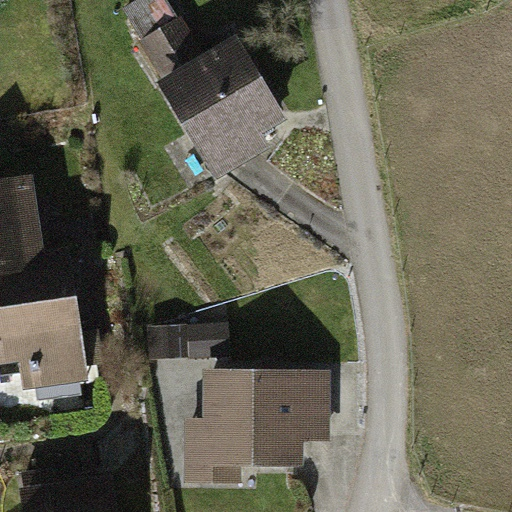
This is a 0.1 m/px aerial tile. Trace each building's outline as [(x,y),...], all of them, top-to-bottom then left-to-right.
[(238,37),(205,58),(169,0),(139,0),(124,9),(145,43),(141,46),(164,84),(160,86),(220,184),(272,153),(264,139),(291,123),(238,37)] [(36,177),(0,181),(0,279),(71,269),(67,251),(47,254),(36,177)] [(71,269),(0,279),(0,369),(21,367),(24,393),(88,383),(71,269)] [(332,372),(204,374),(204,420),(184,420),(185,486),(243,485),(243,471),(307,470),(307,445),(332,444),(332,372)] [(79,481),(20,491),(23,511),(118,511),(113,476),(79,481)]
